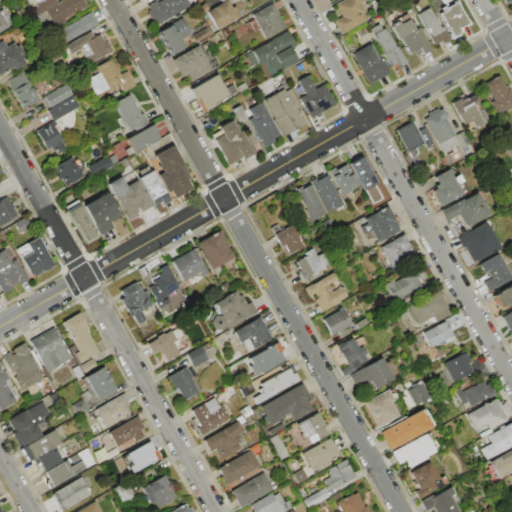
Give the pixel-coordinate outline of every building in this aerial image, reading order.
[(56,29),(45,11),(35,17),(31,11),(38,7),(37,5),(45,0),(56,0),(58,2),(61,0),(85,0),(87,2),(85,7),(62,21),(64,24),(56,29)] [(146,5),(155,0),(185,0),(189,7),(157,24),(154,20),(152,21),(147,11),(149,10),(146,5)] [(206,12),(228,0),(232,7),(234,5),(241,17),(216,30),(206,12)] [(341,35),(333,21),(341,17),(334,3),(339,0),(364,0),(361,2),(370,19),(341,35)] [(452,37),(448,29),(446,30),(437,13),(445,9),(444,7),(456,1),(469,24),(464,27),(463,25),(457,28),(458,30),(457,34),(452,37)] [(250,15),(272,3),(286,28),(264,40),(250,15)] [(428,7),(439,27),(442,26),(449,39),(441,44),(440,41),(433,45),(416,13),(428,7)] [(0,10),(3,9),(11,23),(5,26),(6,28),(0,31),(0,10)] [(60,46),(53,33),(90,11),(98,24),(81,34),(81,32),(63,43),(64,44),(60,46)] [(156,31),(182,17),(190,33),(180,39),(185,47),(169,56),(156,31)] [(429,49),(421,54),(420,52),(415,55),(413,51),(407,54),(399,38),(397,40),(389,25),(398,20),(399,23),(409,18),(411,21),(412,21),(415,26),(413,26),(415,29),(417,28),(429,49)] [(384,27),(395,47),(397,46),(406,62),(398,67),(395,62),(389,66),(369,29),(378,24),(381,29),(384,27)] [(196,43),(191,35),(209,26),(213,33),(196,43)] [(286,30),(294,46),(292,47),(299,59),(275,72),(272,67),(269,69),(266,63),(265,64),(264,60),(252,67),(245,53),(286,30)] [(112,52),(107,54),(107,53),(94,60),(95,61),(90,65),(80,48),(70,54),(64,45),(89,31),(93,37),(99,34),(103,40),(104,39),(112,52)] [(0,38),(1,38),(6,46),(12,42),(15,46),(19,44),(29,63),(15,70),(13,67),(0,74),(0,38)] [(368,85),(350,53),(369,43),(378,60),(381,59),(389,73),(368,85)] [(171,59),(198,44),(212,71),(192,82),(187,74),(181,77),(171,59)] [(96,96),(87,80),(98,73),(95,68),(111,58),(120,74),(126,71),(135,86),(124,92),(119,84),(107,91),(106,90),(96,96)] [(38,100),(22,109),(6,81),(22,72),(38,100)] [(189,89),(217,74),(224,88),(231,84),(235,92),(214,103),(216,106),(202,114),(189,89)] [(335,104),(308,119),(297,98),(304,94),(296,80),(306,75),(314,89),(323,83),(335,104)] [(483,84),(498,75),(506,89),(508,88),(511,95),(511,107),(497,116),(489,102),(493,100),(483,84)] [(73,95),(51,108),(44,97),(66,84),(73,95)] [(288,88),(299,107),(296,109),(304,124),(282,136),(262,100),(283,89),(284,91),(288,88)] [(150,124),(130,136),(120,119),(122,118),(113,103),(129,94),(140,113),(143,112),(150,124)] [(449,103),(460,97),(462,99),(464,97),(465,99),(473,94),(478,103),(473,106),(483,122),(473,128),(469,121),(463,125),(449,103)] [(53,121),(47,111),(51,108),(73,95),(79,105),(53,121)] [(260,102),(278,136),(272,139),(273,142),(262,148),(247,120),(251,118),(247,110),(260,102)] [(245,116),(237,121),(231,109),(239,105),(245,116)] [(423,119),(428,116),(426,114),(436,108),(438,111),(442,108),(447,117),(445,118),(455,134),(437,145),(423,119)] [(394,130),(411,121),(416,130),(423,127),(431,140),(428,142),(430,145),(426,148),(423,142),(407,151),(394,130)] [(66,150),(52,158),(36,131),(50,123),(66,150)] [(134,153),(131,147),(134,145),(129,136),(130,136),(150,124),(151,123),(156,131),(155,132),(159,138),(134,153)] [(252,154),(242,160),(240,156),(227,163),(217,145),(231,138),(230,136),(240,131),(252,154)] [(511,160),(502,143),(511,137),(511,160)] [(172,145),(184,166),(179,169),(191,189),(175,199),(170,191),(167,192),(157,175),(162,172),(153,156),(172,145)] [(91,177),(86,168),(107,155),(113,164),(91,177)] [(85,177),(66,188),(54,167),(72,156),(85,177)] [(360,156),(375,183),(372,185),(380,198),(371,203),(363,189),(362,190),(347,164),(360,156)] [(356,185),(340,194),(327,171),(336,166),(337,168),(344,164),(356,185)] [(151,200),(138,178),(153,169),(166,192),(151,200)] [(447,169),(462,194),(440,207),(431,191),(435,188),(433,186),(437,184),(433,177),(447,169)] [(323,173),(327,181),(328,180),(342,204),(334,209),(333,208),(326,212),(308,181),(323,173)] [(107,184),(120,176),(126,186),(138,179),(153,205),(137,214),(138,215),(128,221),(123,213),(124,212),(107,184)] [(326,213),(310,223),(307,218),(308,217),(303,210),(305,209),(293,188),(304,182),(306,186),(309,184),(326,213)] [(106,191),(120,215),(108,222),(112,228),(100,235),(82,205),(106,191)] [(439,210),(461,197),(462,199),(475,191),(488,214),(465,228),(457,214),(448,219),(449,222),(447,223),(439,210)] [(0,199),(7,196),(17,214),(0,223),(0,199)] [(97,236),(85,243),(75,226),(73,227),(64,211),(66,209),(64,206),(76,200),(97,236)] [(386,205),(395,221),(394,222),(399,230),(377,242),(363,219),(386,205)] [(484,222),(499,248),(472,263),(462,246),(461,247),(456,238),(484,222)] [(303,247),(289,255),(284,245),(280,247),(273,234),(290,224),(294,232),(297,230),(301,238),(299,239),(303,247)] [(195,242),(218,229),(234,257),(212,270),(195,242)] [(378,247),(402,233),(417,258),(393,271),(378,247)] [(52,265),(32,277),(21,258),(31,253),(25,243),(36,237),(52,265)] [(193,248),(208,274),(201,278),(198,273),(182,282),(170,261),(193,248)] [(302,280),(298,272),(300,270),(294,261),(304,256),(302,253),(311,248),(315,256),(320,253),(327,265),(302,280)] [(0,251),(4,249),(11,261),(15,258),(28,280),(20,284),(18,282),(10,287),(12,289),(3,294),(0,288),(0,251)] [(496,254),(510,278),(487,292),(481,283),(490,278),(485,271),(482,272),(478,264),(496,254)] [(165,264),(179,288),(156,301),(147,287),(152,284),(151,281),(158,277),(156,275),(160,273),(158,269),(165,264)] [(383,283),(391,279),(393,282),(415,269),(419,275),(418,276),(425,288),(413,295),(411,291),(393,301),(383,283)] [(321,313),(313,300),(318,298),(315,292),(307,297),(302,288),(310,283),(311,284),(332,272),(337,280),(327,286),(331,291),(340,286),(346,296),(339,300),(340,302),(321,313)] [(152,304),(141,311),(146,320),(138,325),(132,316),(129,317),(119,299),(123,297),(119,290),(134,281),(137,287),(139,286),(142,291),(145,289),(148,295),(147,296),(152,304)] [(490,297),(511,284),(511,302),(499,310),(497,307),(496,308),(490,297)] [(406,306),(436,289),(450,313),(429,325),(426,319),(417,324),(406,306)] [(255,312),(242,320),(241,318),(221,330),(214,329),(210,322),(214,315),(218,313),(212,303),(234,290),(238,295),(240,294),(245,304),(249,302),(255,312)] [(330,335),(322,320),(341,309),(350,324),(330,335)] [(500,316),(511,309),(511,333),(511,334),(500,316)] [(60,322),(78,312),(87,327),(84,329),(98,353),(79,364),(73,353),(77,351),(60,322)] [(423,332),(442,321),(441,320),(455,313),(461,324),(450,331),(454,338),(444,344),(441,339),(430,346),(423,332)] [(252,348),(246,338),(239,342),(232,331),(257,316),(270,338),(252,348)] [(28,341),(52,327),(71,358),(46,372),(28,341)] [(146,344),(156,338),(155,336),(162,332),(163,334),(169,330),(176,341),(173,343),(179,354),(165,363),(158,352),(152,355),(146,344)] [(343,377),(339,370),(347,365),(336,346),(351,337),(357,348),(361,346),(366,353),(362,355),(366,361),(358,365),(358,366),(354,369),(354,370),(343,377)] [(21,391),(13,377),(15,376),(13,371),(10,372),(0,355),(8,350),(11,355),(14,353),(12,348),(22,342),(27,350),(25,351),(29,357),(30,356),(43,378),(21,391)] [(283,360),(261,374),(254,363),(251,365),(247,359),(277,342),(281,349),(278,351),(283,360)] [(193,367),(185,354),(199,345),(207,359),(193,367)] [(442,364),(461,353),(461,354),(465,352),(472,363),(481,358),(489,372),(479,377),(477,374),(474,375),(472,371),(453,382),(442,364)] [(392,379),(374,390),(369,382),(356,389),(348,376),(379,357),(392,379)] [(166,376),(183,366),(198,391),(183,400),(176,388),(174,390),(166,376)] [(100,367),(113,389),(93,401),(80,378),(100,367)] [(256,405),(252,398),(260,393),(258,389),(261,387),(259,384),(288,367),(291,373),(294,372),(299,380),(256,405)] [(0,409),(16,400),(0,370),(0,409)] [(467,411),(455,390),(459,388),(461,391),(472,385),(473,386),(482,381),(484,385),(488,383),(495,395),(467,411)] [(312,411),(293,422),(288,414),(270,425),(259,407),(301,383),(309,397),(305,399),(312,411)] [(406,391),(420,383),(430,400),(416,408),(406,391)] [(377,428),(363,403),(386,389),(393,400),(389,402),(397,416),(377,428)] [(92,407),(122,390),(130,404),(126,407),(131,415),(106,430),(92,407)] [(190,410),(213,397),(218,407),(222,405),(230,418),(200,435),(196,428),(199,426),(190,410)] [(511,413),(511,415),(488,430),(484,424),(474,430),(465,415),(494,398),(499,406),(506,402),(511,413)] [(21,447),(13,433),(15,431),(7,419),(23,410),(24,411),(42,401),(49,414),(42,418),(44,421),(36,426),(41,436),(21,447)] [(430,428),(390,452),(378,432),(419,409),(430,428)] [(326,435),(307,446),(294,425),(316,412),(324,426),(322,427),(326,435)] [(136,416),(143,428),(140,430),(143,436),(133,441),(131,438),(115,447),(107,433),(136,416)] [(237,421),(243,431),(236,435),(240,442),(236,443),(239,449),(220,460),(213,447),(207,451),(202,441),(237,421)] [(486,436),(511,421),(511,446),(486,461),(480,450),(490,444),(486,436)] [(27,462),(19,449),(21,447),(41,436),(53,429),(60,443),(50,449),(35,457),(27,462)] [(268,438),(276,434),(288,456),(281,460),(268,438)] [(408,468),(404,461),(398,464),(391,452),(422,434),(433,452),(425,456),(426,458),(408,468)] [(316,472),(313,466),(310,468),(301,453),(328,438),(338,456),(328,462),(330,464),(316,472)] [(148,441),(154,451),(152,452),(156,459),(131,474),(127,467),(132,464),(126,454),(148,441)] [(44,472),(35,457),(50,449),(52,452),(56,450),(62,461),(44,472)] [(215,469),(249,449),(259,466),(226,486),(215,469)] [(489,462),(497,457),(499,460),(511,453),(511,454),(511,472),(499,480),(489,462)] [(48,489),(43,482),(46,480),(42,473),(44,472),(62,461),(66,459),(70,466),(81,460),(85,468),(48,489)] [(354,477),(328,492),(321,481),(328,477),(327,475),(329,474),(326,469),(343,460),(354,477)] [(413,492),(418,489),(415,484),(413,485),(411,481),(413,480),(409,473),(428,462),(438,478),(442,476),(447,483),(418,500),(413,492)] [(297,483),(291,474),(300,468),(306,478),(297,483)] [(262,472),(272,489),(239,508),(229,491),(262,472)] [(141,488),(164,474),(168,481),(169,480),(175,490),(173,491),(177,498),(155,511),(141,488)] [(60,511),(50,494),(80,476),(90,494),(60,511)] [(120,506),(111,489),(125,481),(134,497),(120,506)] [(457,511),(433,511),(431,508),(424,511),(418,501),(429,495),(430,497),(448,486),(457,502),(453,504),(457,511)] [(307,509),(302,500),(323,488),(328,497),(307,509)] [(252,511),(249,506),(271,493),(273,496),(278,493),(284,503),(283,504),(286,510),(282,511),(252,511)] [(355,493),(362,507),(366,505),(369,511),(338,511),(340,511),(336,503),(355,493)] [(74,511),(94,500),(100,511),(74,511)]
